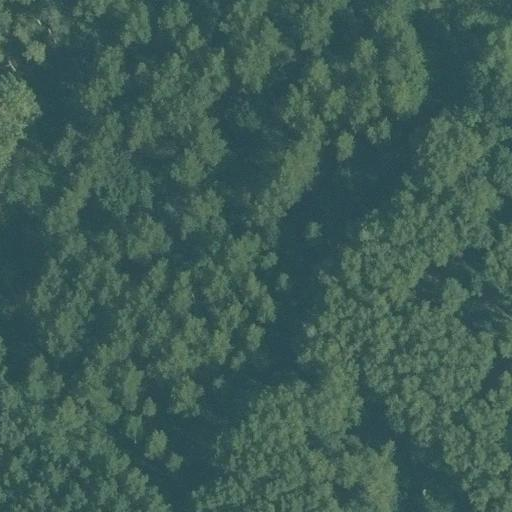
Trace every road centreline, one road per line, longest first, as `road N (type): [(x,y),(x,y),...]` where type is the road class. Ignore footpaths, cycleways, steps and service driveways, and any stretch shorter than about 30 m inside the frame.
road 1 (track): [(111,0),(0,213)]
road 2 (track): [(0,384),(131,511)]
